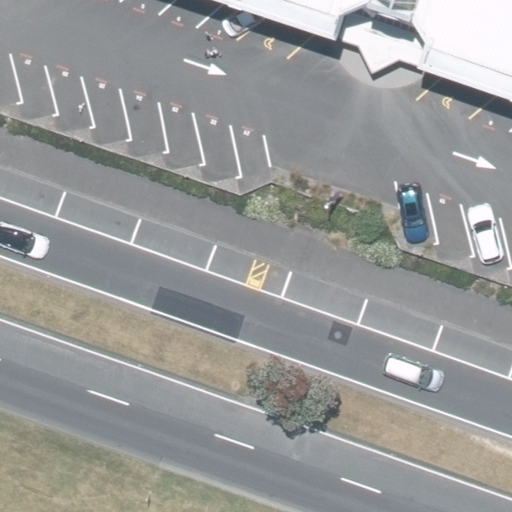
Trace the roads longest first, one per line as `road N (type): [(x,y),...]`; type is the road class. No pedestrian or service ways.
road 1 (primary): [(0,233),(511,414)]
road 2 (primary): [(386,511),(0,379)]
